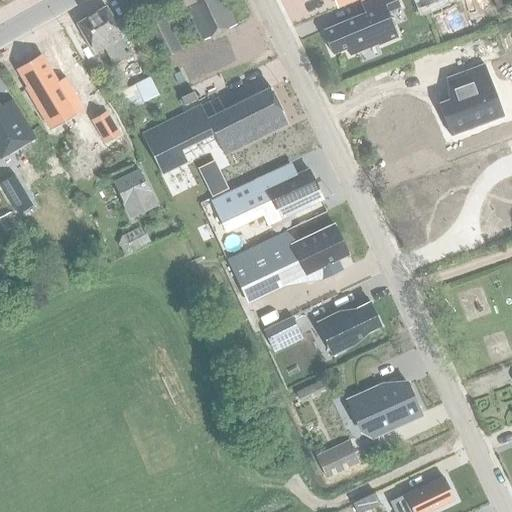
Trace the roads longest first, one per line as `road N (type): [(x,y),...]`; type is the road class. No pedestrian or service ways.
road 1 (unclassified): [(504,511),(261,0)]
road 2 (unknown): [(398,289),(511,250)]
